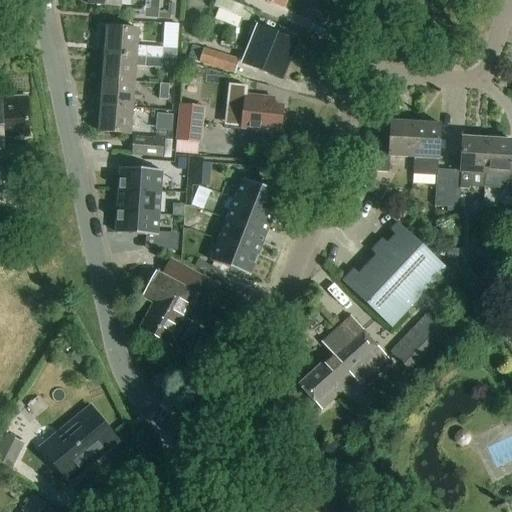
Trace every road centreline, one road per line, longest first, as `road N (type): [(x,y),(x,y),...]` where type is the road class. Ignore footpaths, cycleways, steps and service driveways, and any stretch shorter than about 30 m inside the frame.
road 1 (residential): [(195,442),(160,420),(120,368),(38,0)]
road 2 (residential): [(195,442),(289,276),(366,76)]
road 3 (residential): [(366,76),(486,77),(506,0)]
